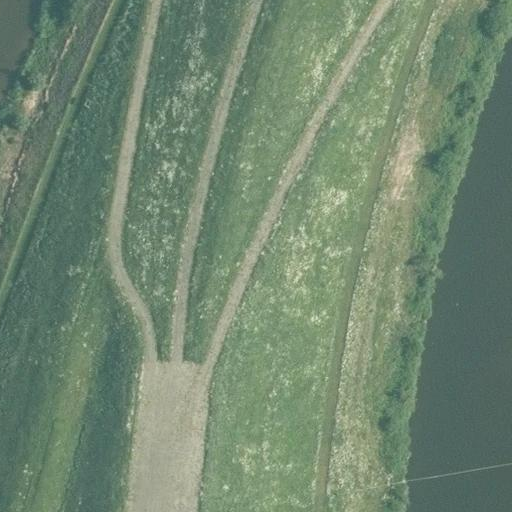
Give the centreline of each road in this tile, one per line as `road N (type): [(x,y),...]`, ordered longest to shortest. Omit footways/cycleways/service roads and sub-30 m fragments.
road 1 (track): [(390,0),(338,86),(221,330),(159,511)]
road 2 (track): [(165,511),(183,281),(217,131),(259,0)]
road 3 (track): [(171,511),(148,332),(116,242),(158,0)]
